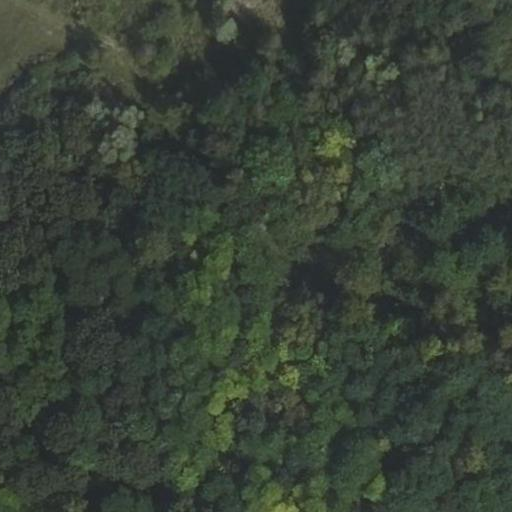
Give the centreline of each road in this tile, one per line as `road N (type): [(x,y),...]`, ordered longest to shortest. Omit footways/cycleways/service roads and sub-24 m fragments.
road 1 (track): [(33,29),(66,33),(107,70),(279,271),(490,402),(511,404)]
road 2 (track): [(102,243),(106,194),(71,137),(71,94),(107,70),(111,29),(140,10),(216,0)]
road 3 (track): [(298,0),(306,24),(278,69),(250,69),(233,46),(146,110)]
